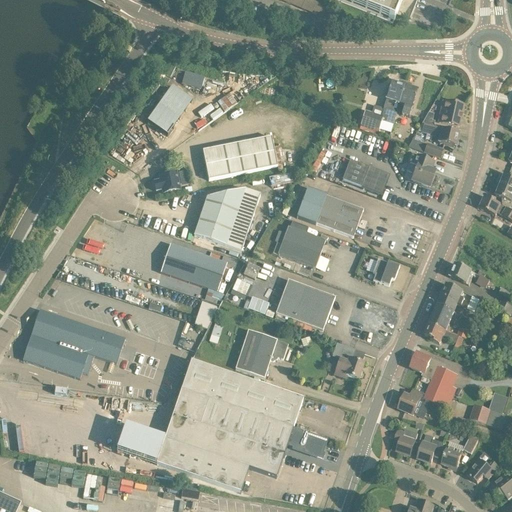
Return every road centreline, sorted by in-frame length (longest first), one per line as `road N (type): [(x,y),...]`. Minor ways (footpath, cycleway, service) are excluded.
road 1 (tertiary): [(358,458),(463,199),(488,72)]
road 2 (residential): [(470,53),(269,50),(155,22)]
road 3 (unclassified): [(0,272),(155,22)]
road 4 (unclassified): [(0,333),(82,210),(115,193)]
